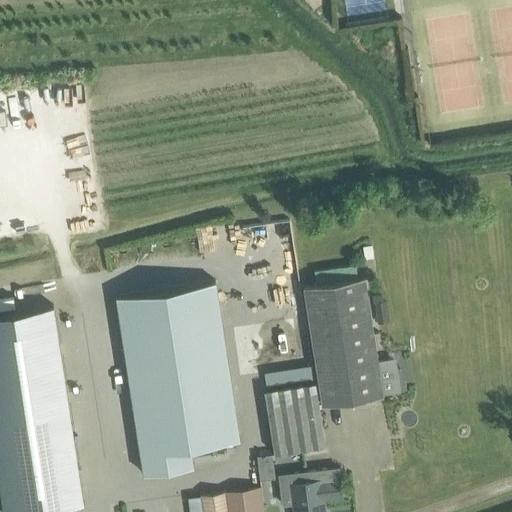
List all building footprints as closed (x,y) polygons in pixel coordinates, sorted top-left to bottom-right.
[(364,275),(304,285),(323,403),(382,394),(364,275)] [(190,445),(239,437),(215,279),(116,294),(143,472),(193,465),(190,445)] [(53,309),(0,317),(0,484),(4,511),(83,499),(53,309)] [(267,385),(315,377),(313,364),(265,372),(267,385)] [(315,381),(264,389),(274,452),(325,444),(315,381)] [(338,466),(279,474),(283,503),(292,502),(293,511),(323,511),(322,497),(342,495),(340,478),(338,466)] [(264,511),(261,487),(201,495),(203,511),(264,511)]
